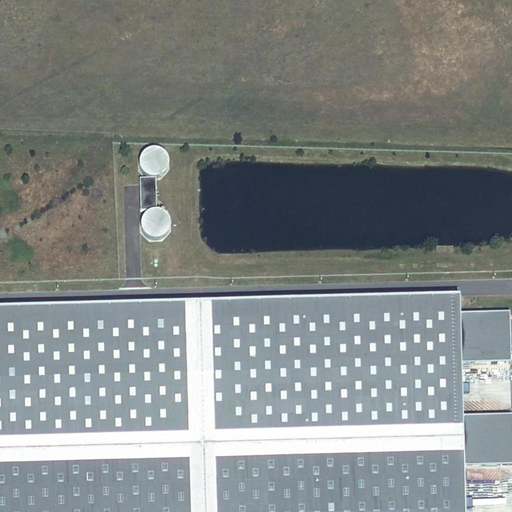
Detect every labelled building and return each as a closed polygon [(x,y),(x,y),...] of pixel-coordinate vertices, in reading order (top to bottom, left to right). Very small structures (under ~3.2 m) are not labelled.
[(168,171),(164,147),(137,152),(141,175),(168,171)] [(156,179),(140,180),(141,211),(157,211),(156,179)] [(461,511),(461,465),(459,415),(458,362),(456,313),(456,296),(0,308),(0,511),(461,511)] [(456,313),(458,362),(508,361),(507,311),(456,313)] [(459,415),(461,465),(511,463),(509,413),(459,415)]
